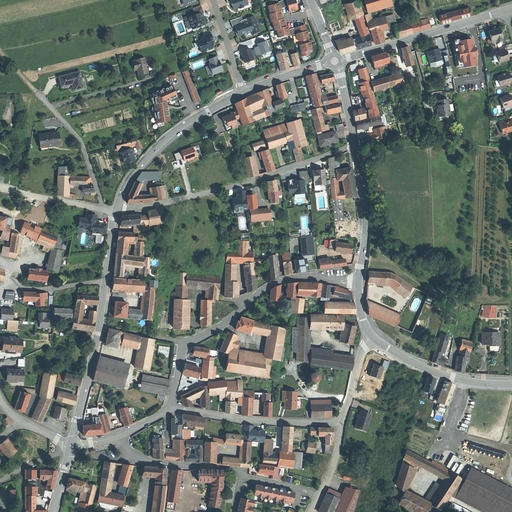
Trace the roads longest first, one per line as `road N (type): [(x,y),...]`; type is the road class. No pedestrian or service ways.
road 1 (residential): [(115,211),(247,182),(354,147)]
road 2 (residential): [(184,345),(277,281),(358,280)]
road 3 (secondary): [(507,11),(335,62)]
road 4 (secondary): [(244,94),(169,138),(123,190),(115,211)]
road 5 (residential): [(169,407),(241,420),(339,423)]
road 6 (secondary): [(511,384),(454,377),(375,338)]
road 7 (residential): [(102,210),(82,144),(36,93)]
road 8 (residential): [(241,476),(150,461),(126,448),(121,434)]
road 9 (secondary): [(358,280),(364,218),(354,147)]
road 10 (secondary): [(99,325),(71,445)]
